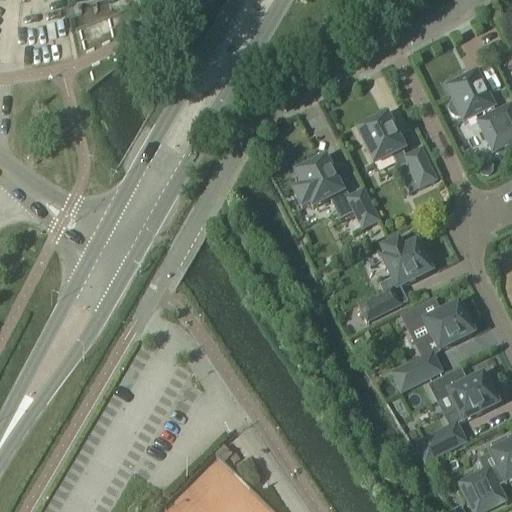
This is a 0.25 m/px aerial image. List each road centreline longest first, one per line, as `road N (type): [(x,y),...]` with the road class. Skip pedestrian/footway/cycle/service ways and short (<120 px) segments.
road 1 (residential): [(127,329),(232,151),(261,117),(473,0)]
road 2 (secondary): [(132,258),(284,0)]
road 3 (secondary): [(235,0),(98,238)]
road 4 (secondary): [(0,461),(132,258)]
road 5 (secondary): [(98,238),(0,422)]
road 6 (residential): [(511,347),(469,264),(473,220),(459,187)]
